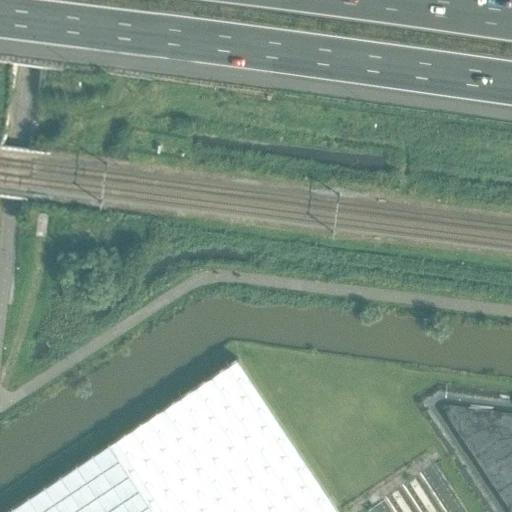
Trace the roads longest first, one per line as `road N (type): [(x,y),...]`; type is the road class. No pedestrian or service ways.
road 1 (motorway): [(0,15),(511,82)]
road 2 (motorway): [(511,20),(363,0)]
